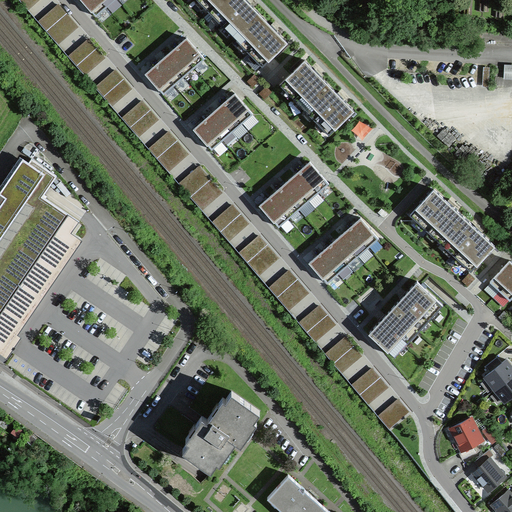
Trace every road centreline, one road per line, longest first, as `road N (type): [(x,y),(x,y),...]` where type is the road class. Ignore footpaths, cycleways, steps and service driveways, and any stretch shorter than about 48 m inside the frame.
road 1 (residential): [(424,417),(66,0)]
road 2 (residential): [(96,456),(185,334),(186,313),(26,122)]
road 3 (track): [(277,0),(441,170),(511,226)]
road 4 (residential): [(159,0),(384,227)]
road 5 (residential): [(424,417),(481,307),(384,227)]
